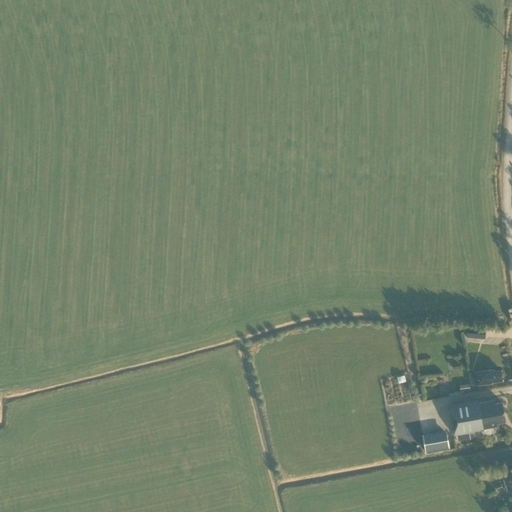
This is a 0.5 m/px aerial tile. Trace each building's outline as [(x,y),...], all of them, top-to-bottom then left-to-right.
[(485,329),(467,328),(466,337),(484,338),(485,329)] [(493,371),(493,369),(475,372),(477,385),(492,383),(492,381),(503,380),(501,370),(493,371)] [(478,400),(451,404),(455,434),(483,430),(483,428),(497,426),(496,423),(506,421),(503,402),(495,403),(494,400),(479,402),(478,400)] [(425,451),(449,447),(446,430),(422,434),(425,451)] [(505,484),(511,482),(511,466),(504,470),(506,478),(503,479),(505,484)] [(506,494),(503,486),(497,488),(500,496),(506,494)]
